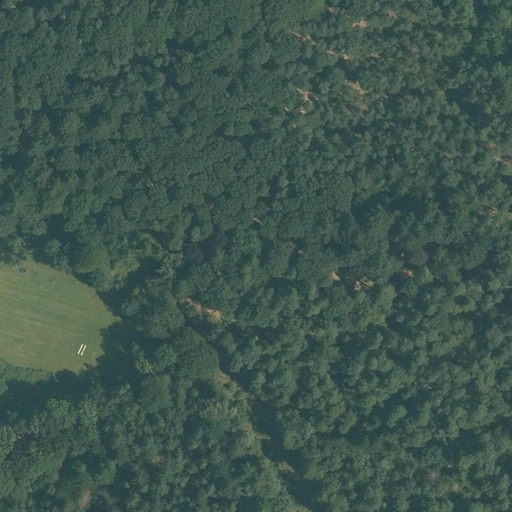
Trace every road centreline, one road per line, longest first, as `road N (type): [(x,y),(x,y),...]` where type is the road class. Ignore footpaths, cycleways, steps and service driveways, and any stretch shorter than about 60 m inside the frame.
road 1 (track): [(250,0),(0,85)]
road 2 (track): [(134,511),(0,485)]
